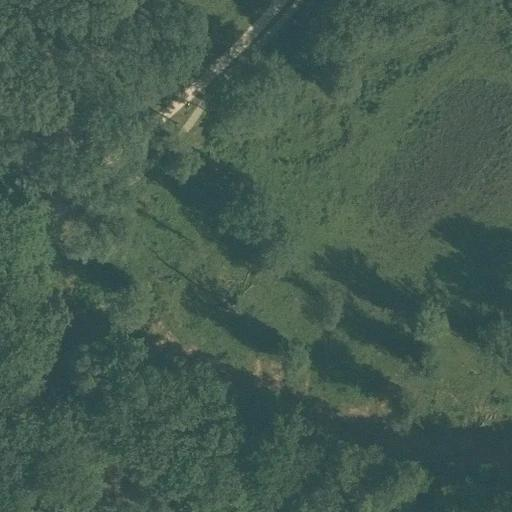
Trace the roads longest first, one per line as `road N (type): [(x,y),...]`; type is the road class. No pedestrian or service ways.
road 1 (track): [(273,0),(101,166),(0,229)]
road 2 (unknown): [(392,0),(321,37),(229,128),(182,140),(140,133)]
